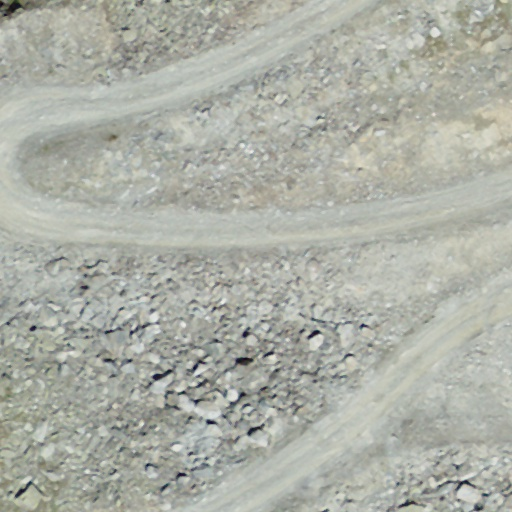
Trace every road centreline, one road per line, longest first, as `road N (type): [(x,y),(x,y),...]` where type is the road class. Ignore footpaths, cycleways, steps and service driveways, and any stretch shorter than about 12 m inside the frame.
road 1 (track): [(0,199),(23,217),(111,230),(217,232),(365,220),(511,175)]
road 2 (track): [(344,0),(188,78),(106,105),(36,108),(0,129)]
road 3 (track): [(511,297),(388,363),(296,460),(226,511)]
